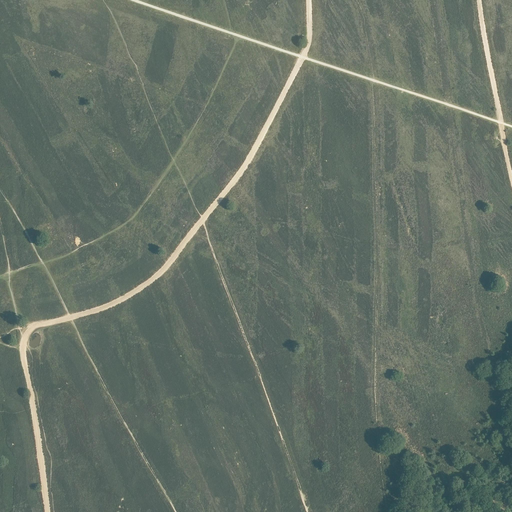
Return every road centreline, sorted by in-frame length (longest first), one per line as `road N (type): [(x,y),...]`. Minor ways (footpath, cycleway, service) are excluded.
road 1 (track): [(308,0),(307,41),(291,79),(239,174),(173,258),(120,299),(24,333)]
road 2 (track): [(0,189),(174,511)]
road 3 (track): [(511,180),(479,0)]
road 4 (track): [(24,333),(47,511)]
